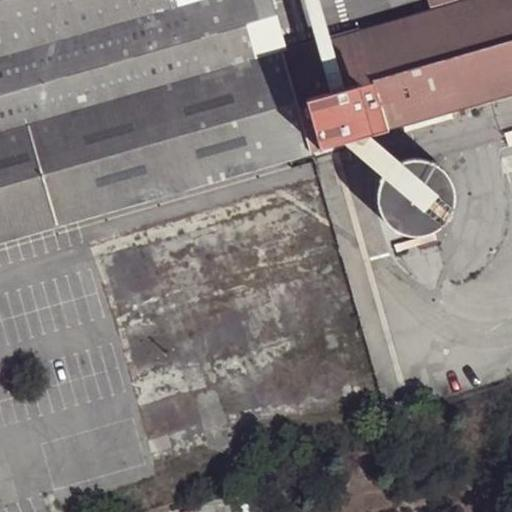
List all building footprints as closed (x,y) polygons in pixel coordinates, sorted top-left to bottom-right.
[(200,0),(0,57),(0,133),(282,52),(267,0),(200,0)] [(0,0),(0,57),(200,0),(0,0)] [(511,0),(457,0),(434,7),(358,30),(382,119),(385,128),(402,124),(404,130),(450,117),(448,111),(511,92),(511,0)] [(304,45),(282,52),(302,125),(309,121),(311,126),(314,125),(319,145),(316,146),(316,149),(333,144),(369,132),(366,124),(382,119),(358,30),(304,45)] [(0,133),(0,241),(287,158),(310,151),(302,125),(282,52),(0,133)] [(385,128),(382,119),(366,124),(369,132),(385,128)] [(309,121),(302,125),(310,151),(316,149),(316,146),(319,145),(314,125),(311,126),(309,121)] [(430,232),(432,231),(436,228),(445,220),(450,209),(452,202),(452,192),(451,184),(449,179),(443,171),(438,166),(433,163),(423,159),(417,158),(407,158),(398,161),(385,171),(380,177),(378,184),(376,193),(377,202),(379,209),(385,221),(396,229),(403,232),(413,235),(419,234),(430,232)] [(435,243),(432,231),(430,232),(419,234),(413,235),(414,237),(396,242),(398,250),(415,245),(416,248),(435,243)]
